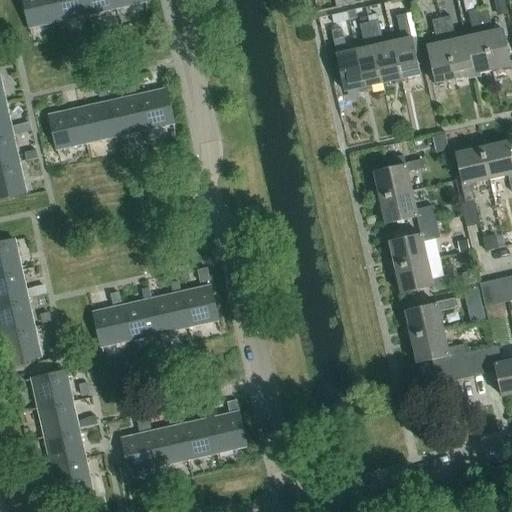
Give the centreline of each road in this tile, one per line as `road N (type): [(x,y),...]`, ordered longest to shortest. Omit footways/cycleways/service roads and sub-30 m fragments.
road 1 (residential): [(289,508),(171,0)]
road 2 (residential): [(289,508),(511,448)]
